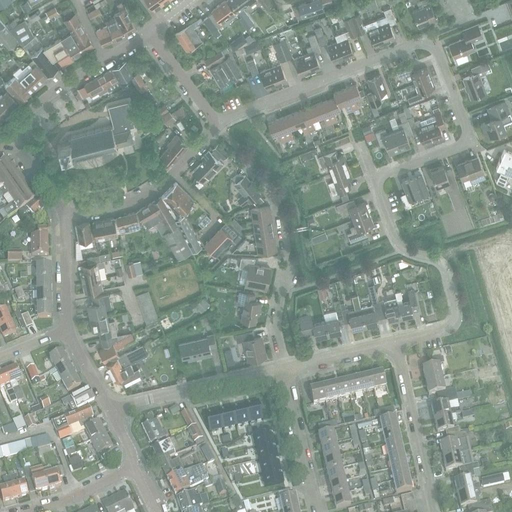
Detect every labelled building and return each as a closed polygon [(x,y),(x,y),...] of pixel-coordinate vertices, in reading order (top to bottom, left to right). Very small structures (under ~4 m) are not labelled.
[(0,0),(0,8),(12,1),(11,0),(0,0)] [(163,4),(159,0),(145,0),(153,11),(163,4)] [(220,33),(217,29),(222,25),(220,23),(235,12),(225,0),(211,10),(213,12),(202,20),(211,32),(215,37),(220,33)] [(248,4),(254,0),(227,0),(237,12),(242,8),(242,7),(247,3),(248,4)] [(258,0),(265,9),(271,4),(267,0),(258,0)] [(300,8),(295,10),(298,18),(324,10),(320,0),(313,0),(299,5),(300,8)] [(417,8),(411,11),(416,26),(428,22),(435,19),(433,14),(427,0),(420,0),(415,2),(417,8)] [(101,4),(104,9),(109,6),(106,1),(101,4)] [(49,18),(58,13),(54,6),(45,11),(49,18)] [(98,8),(87,13),(90,19),(101,14),(98,8)] [(119,24),(125,36),(136,29),(124,8),(114,14),(119,24)] [(375,21),(384,44),(394,40),(389,26),(395,24),(390,9),(383,11),(385,17),(375,21)] [(74,36),(83,51),(93,45),(74,13),(64,20),(71,31),(74,36)] [(108,28),(114,41),(125,36),(119,24),(114,14),(113,14),(116,18),(106,22),(107,26),(108,28)] [(357,34),(367,31),(374,48),(384,44),(375,21),(362,26),(358,15),(351,18),(357,34)] [(0,17),(0,41),(2,40),(9,48),(18,40),(9,30),(0,17)] [(337,42),(343,59),(353,55),(346,38),(357,34),(351,18),(343,20),(347,31),(335,35),(337,42)] [(25,21),(9,30),(18,40),(21,44),(33,35),(26,20),(25,21)] [(186,33),(193,28),(190,24),(184,29),(183,29),(175,34),(187,51),(195,46),(186,33)] [(466,62),(464,55),(473,51),(470,43),(482,39),(477,25),(461,32),(464,40),(449,45),(456,66),(457,65),(466,62)] [(102,46),(114,41),(108,28),(107,26),(95,31),(102,46)] [(320,46),(326,44),(319,27),(313,29),(320,46)] [(71,31),(61,37),(73,58),(83,51),(74,36),(71,31)] [(242,34),(229,44),(234,50),(247,41),(242,34)] [(303,55),(309,72),(319,68),(314,55),(319,53),(312,35),(306,37),(310,47),(305,49),(307,54),(303,55)] [(61,37),(45,47),(47,50),(49,52),(47,53),(54,62),(59,61),(60,61),(62,65),(63,65),(73,58),(61,37)] [(258,41),(244,47),(246,54),(261,48),(258,41)] [(279,43),(285,60),(291,58),(284,41),(279,43)] [(343,59),(337,42),(326,46),(333,63),(343,59)] [(285,60),(279,43),(273,45),(279,62),(285,60)] [(35,60),(34,60),(37,63),(37,64),(36,65),(47,76),(48,75),(59,68),(62,65),(60,61),(59,61),(54,62),(47,53),(49,52),(47,50),(36,58),(35,59),(35,60)] [(208,67),(224,57),(221,51),(204,61),(208,67)] [(309,72),(303,55),(292,59),(299,76),(309,72)] [(229,57),(219,63),(209,69),(220,86),(240,74),(229,57)] [(251,76),(257,73),(252,60),(246,63),(251,76)] [(20,66),(13,73),(15,76),(30,92),(43,80),(47,76),(36,65),(37,64),(37,63),(36,64),(36,63),(32,67),(28,63),(27,65),(24,61),(19,65),(20,66)] [(111,69),(120,83),(123,89),(128,86),(127,84),(132,81),(133,83),(137,87),(141,93),(147,89),(137,72),(133,74),(125,61),(111,69)] [(487,63),(471,70),(473,76),(462,80),(470,101),(485,95),(478,75),(490,70),(487,63)] [(269,69),(275,86),(285,82),(279,65),(269,69)] [(406,81),(411,79),(413,84),(430,77),(426,67),(414,72),(411,67),(396,73),(398,78),(404,76),(406,81)] [(120,83),(111,69),(78,89),(83,98),(89,94),(91,97),(98,93),(99,95),(120,83)] [(275,86),(269,69),(258,73),(265,90),(275,86)] [(381,102),(378,94),(386,91),(380,75),(367,80),(372,91),(365,94),(370,106),(381,102)] [(20,101),(30,92),(15,76),(5,85),(20,101)] [(430,77),(413,84),(417,94),(407,98),(409,104),(424,98),(422,92),(434,87),(430,77)] [(344,89),(352,110),(358,108),(355,99),(360,97),(356,84),(344,89)] [(333,93),(339,109),(340,109),(338,105),(343,103),(347,112),(352,110),(344,89),(333,93)] [(0,112),(4,117),(19,102),(7,91),(3,96),(2,94),(0,95),(0,112)] [(339,109),(333,93),(332,93),(334,97),(323,101),(332,122),(337,120),(334,111),(339,109)] [(332,122),(323,101),(312,106),(317,118),(323,116),(326,125),(332,122)] [(68,136),(67,137),(67,138),(69,138),(69,141),(74,155),(74,158),(73,158),(73,160),(75,159),(76,160),(77,160),(76,159),(83,157),(83,158),(85,158),(84,157),(91,155),(91,156),(92,156),(92,155),(99,153),(99,154),(101,154),(100,153),(107,151),(107,152),(109,152),(108,150),(115,148),(116,151),(117,150),(117,148),(118,148),(118,146),(134,142),(130,129),(135,128),(128,102),(112,106),(117,125),(111,127),(111,126),(112,126),(112,125),(110,125),(110,123),(108,124),(109,126),(102,128),(102,126),(100,127),(101,128),(94,130),(93,128),(92,129),(92,130),(85,132),(85,130),(84,131),(84,132),(77,134),(77,133),(75,133),(76,134),(70,136),(69,135),(68,135),(68,136)] [(503,126),(511,122),(504,103),(490,109),(495,119),(480,125),(487,140),(506,132),(503,126)] [(160,116),(168,110),(164,104),(156,110),(160,116)] [(301,110),(309,131),(315,129),(311,120),(317,118),(312,106),(301,110)] [(438,107),(432,109),(435,115),(424,119),(426,123),(426,124),(432,140),(443,136),(438,124),(443,122),(438,107)] [(290,114),(295,127),(300,125),(303,133),(309,131),(301,110),(290,114)] [(167,126),(175,120),(168,112),(160,118),(167,126)] [(278,119),(287,140),(292,138),(289,129),(295,127),(290,114),(278,119)] [(414,121),(412,116),(406,118),(407,120),(412,134),(417,132),(422,144),(432,140),(426,124),(421,125),(419,120),(414,121)] [(287,140),(278,119),(267,123),(272,136),(278,134),(281,142),(287,140)] [(412,134),(407,120),(397,124),(399,129),(392,131),(399,149),(410,145),(407,136),(412,134)] [(372,131),(369,126),(361,128),(364,134),(372,131)] [(399,149),(392,131),(386,134),(384,129),(374,132),(380,146),(386,144),(390,153),(399,149)] [(371,132),(364,135),(366,141),(374,139),(371,132)] [(171,166),(187,147),(183,145),(185,143),(175,135),(167,145),(169,146),(160,157),(171,166)] [(74,155),(69,141),(69,142),(66,143),(61,145),(57,143),(56,145),(60,147),(61,151),(62,155),(60,158),(62,159),(64,156),(72,154),(73,154),(74,155)] [(222,159),(228,153),(218,143),(212,149),(214,151),(211,154),(208,151),(201,159),(203,161),(192,172),(202,182),(207,176),(209,178),(222,164),(217,160),(220,157),(222,159)] [(310,150),(304,153),(307,159),(313,157),(310,150)] [(327,166),(330,174),(347,167),(343,155),(338,157),(335,150),(317,157),(322,168),(327,166)] [(496,167),(511,174),(511,153),(504,150),(496,167)] [(462,180),(465,186),(471,184),(471,183),(484,177),(476,158),(457,165),(462,180)] [(8,160),(0,164),(0,182),(8,194),(14,203),(2,211),(7,218),(19,210),(19,211),(23,215),(28,210),(26,208),(25,207),(36,199),(8,160)] [(446,191),(458,187),(451,169),(444,172),(442,166),(430,171),(436,187),(443,184),(446,191)] [(347,167),(330,174),(333,181),(328,184),(332,195),(346,190),(343,182),(352,179),(347,167)] [(240,174),(232,180),(235,183),(234,184),(243,195),(238,199),(242,205),(248,201),(250,203),(252,201),(256,206),(263,200),(259,196),(260,194),(256,189),(257,188),(251,181),(250,182),(244,175),(242,177),(240,174)] [(422,197),(428,194),(421,175),(415,178),(415,177),(402,182),(409,200),(421,196),(422,197)] [(175,182),(162,196),(180,214),(193,200),(175,182)] [(167,207),(161,197),(152,202),(137,211),(146,226),(154,221),(162,235),(164,234),(177,259),(200,247),(184,216),(175,220),(167,207)] [(353,219),(369,213),(365,202),(355,206),(353,199),(336,206),(338,212),(343,211),(345,215),(350,213),(353,219)] [(44,208),(37,200),(26,208),(28,210),(35,218),(44,208)] [(253,220),(271,217),(269,206),(251,208),(253,220)] [(116,217),(120,234),(127,232),(126,229),(140,225),(136,212),(116,217)] [(369,213),(353,219),(355,226),(349,228),(351,232),(347,234),(349,241),(359,237),(366,234),(363,228),(373,224),(369,213)] [(253,220),(254,231),(273,228),(271,217),(253,220)] [(103,219),(106,238),(117,236),(114,218),(103,219)] [(96,240),(106,238),(103,219),(92,221),(96,240)] [(230,222),(239,231),(242,227),(238,223),(233,219),(230,222)] [(75,225),(78,242),(92,239),(89,222),(75,225)] [(203,245),(215,256),(232,238),(221,227),(203,245)] [(254,231),(256,242),(274,240),(273,228),(254,231)] [(325,232),(311,238),(314,244),(327,238),(325,232)] [(31,256),(47,255),(47,235),(31,235),(31,256)] [(236,248),(240,251),(247,243),(248,242),(245,239),(236,248)] [(274,240),(256,242),(258,254),(276,251),(274,240)] [(7,261),(21,261),(21,250),(7,251),(7,261)] [(109,253),(99,255),(100,262),(110,260),(109,253)] [(86,258),(87,264),(100,262),(99,255),(86,258)] [(247,270),(245,285),(266,289),(270,268),(253,265),(255,258),(241,258),(239,268),(247,270)] [(139,260),(133,262),(125,263),(128,276),(142,273),(139,260)] [(82,282),(100,278),(106,277),(103,267),(101,267),(100,262),(87,264),(89,270),(80,272),(82,282)] [(36,279),(51,279),(51,265),(36,265),(36,279)] [(511,272),(500,276),(506,294),(511,291),(511,272)] [(102,289),(100,278),(82,282),(84,293),(102,289)] [(51,279),(36,279),(36,292),(51,292),(51,279)] [(18,299),(25,296),(21,287),(14,290),(18,299)] [(320,299),(327,298),(325,288),(318,289),(320,299)] [(136,295),(146,324),(158,320),(148,291),(136,295)] [(400,292),(395,293),(396,299),(401,319),(413,316),(413,312),(419,310),(414,291),(408,292),(410,302),(403,304),(402,298),(400,292)] [(51,292),(36,292),(37,305),(51,305),(51,292)] [(243,305),(240,320),(255,323),(257,311),(259,312),(261,303),(253,302),(255,295),(239,292),(237,303),(243,305)] [(90,320),(107,316),(105,310),(111,309),(109,295),(103,296),(92,298),(93,306),(87,307),(90,320)] [(376,296),(372,297),(373,302),(372,303),(374,311),(367,312),(366,306),(360,308),(362,314),(365,327),(377,324),(375,317),(381,315),(377,301),(376,296)] [(203,298),(195,306),(200,312),(209,304),(203,298)] [(401,319),(396,299),(389,300),(389,299),(377,301),(381,315),(386,314),(388,321),(401,319)] [(51,305),(37,305),(37,318),(51,317),(51,305)] [(0,323),(10,319),(5,307),(0,309),(0,323)] [(365,327),(362,314),(349,317),(347,309),(341,310),(345,324),(350,323),(352,330),(365,327)] [(325,322),(328,336),(341,333),(339,325),(345,324),(341,310),(335,311),(337,319),(325,322)] [(26,328),(33,325),(28,313),(21,316),(26,328)] [(314,334),(315,339),(328,336),(325,322),(312,325),(310,314),(298,317),(302,336),(314,334)] [(99,331),(100,339),(111,337),(116,336),(118,340),(124,337),(123,334),(117,336),(113,321),(108,323),(107,316),(90,320),(92,333),(99,331)] [(10,319),(0,323),(0,329),(3,337),(16,332),(10,319)] [(244,341),(249,361),(265,358),(260,337),(254,338),(252,331),(248,332),(234,335),(236,343),(244,341)] [(118,355),(115,349),(135,339),(132,334),(124,338),(124,337),(118,340),(118,341),(102,349),(99,350),(101,355),(100,357),(102,360),(104,360),(104,361),(118,355)] [(209,347),(215,346),(213,335),(206,336),(207,338),(178,345),(182,359),(187,358),(187,361),(211,355),(209,347)] [(100,339),(102,349),(118,341),(118,340),(116,336),(111,337),(100,339)] [(139,360),(147,355),(142,345),(105,363),(114,381),(119,379),(122,385),(141,375),(138,369),(133,371),(130,364),(139,360)] [(230,350),(224,351),(228,366),(234,364),(230,350)] [(48,373),(67,363),(61,351),(48,358),(54,369),(48,373)] [(147,355),(139,360),(140,363),(145,360),(146,363),(154,359),(152,353),(147,355)] [(425,382),(442,379),(439,366),(444,365),(442,358),(429,361),(430,367),(422,369),(425,382)] [(57,374),(61,381),(73,374),(67,363),(48,373),(49,376),(52,377),(57,374)] [(33,387),(40,383),(33,366),(26,370),(33,387)] [(23,399),(15,382),(21,380),(15,367),(4,371),(17,401),(23,399)] [(0,373),(0,388),(3,387),(10,403),(17,401),(4,371),(0,373)] [(370,375),(373,391),(386,388),(382,372),(370,375)] [(73,374),(61,381),(67,393),(80,386),(73,374)] [(373,391),(370,375),(357,378),(361,394),(373,391)] [(346,381),(349,397),(361,394),(357,378),(346,381)] [(442,379),(425,382),(428,396),(436,394),(438,400),(451,397),(449,391),(445,392),(442,379)] [(349,397),(346,381),(334,384),(337,399),(349,397)] [(321,386),(325,402),(337,399),(334,384),(321,386)] [(325,402),(321,386),(309,389),(313,405),(325,402)] [(76,409),(93,400),(88,389),(70,398),(76,409)] [(470,393),(456,396),(457,402),(471,399),(470,393)] [(451,397),(438,400),(439,406),(431,407),(434,421),(455,416),(454,410),(449,411),(447,404),(457,402),(456,396),(451,397)] [(43,410),(49,407),(46,397),(39,400),(43,410)] [(258,401),(245,404),(249,423),(263,420),(258,401)] [(245,404),(231,407),(236,426),(249,423),(245,404)] [(180,412),(177,406),(169,410),(172,416),(180,412)] [(93,417),(89,407),(52,422),(56,432),(85,420),(91,418),(93,417)] [(231,407),(218,411),(223,429),(236,426),(231,407)] [(392,408),(378,411),(380,417),(394,413),(392,408)] [(186,410),(180,414),(188,428),(194,424),(186,410)] [(218,411),(205,414),(209,433),(223,429),(218,411)] [(474,417),(473,411),(461,414),(463,420),(474,417)] [(28,427),(28,428),(36,426),(32,415),(24,418),(28,427)] [(446,438),(459,435),(458,429),(453,430),(451,422),(456,421),(455,416),(434,421),(437,434),(445,432),(446,438)] [(355,423),(353,417),(342,420),(344,425),(355,423)] [(379,421),(382,433),(397,430),(394,417),(379,421)] [(16,431),(25,428),(20,418),(12,422),(13,424),(16,431)] [(85,420),(88,425),(83,427),(90,441),(105,433),(98,420),(94,422),(91,418),(85,420)] [(156,419),(141,427),(150,444),(168,436),(165,430),(162,432),(156,419)] [(331,428),(330,423),(318,425),(319,431),(331,428)] [(13,424),(3,428),(5,435),(16,431),(13,424)] [(193,442),(201,438),(195,426),(187,430),(193,442)] [(354,447),(358,446),(354,426),(349,427),(352,440),(354,447)] [(261,432),(252,435),(255,448),(274,443),(270,430),(265,431),(261,432)] [(382,433),(385,445),(400,442),(397,430),(382,433)] [(359,432),(361,443),(367,442),(366,437),(364,431),(359,432)] [(65,451),(74,448),(68,432),(59,435),(65,451)] [(318,435),(321,448),(335,444),(332,432),(318,435)] [(105,433),(90,441),(97,454),(112,447),(105,433)] [(466,433),(459,435),(446,438),(448,443),(440,445),(443,458),(470,452),(466,433)] [(48,435),(36,438),(39,448),(50,445),(48,435)] [(39,448),(36,438),(30,440),(33,450),(37,449),(39,448)] [(27,451),(33,450),(30,440),(24,442),(27,451)] [(152,447),(159,462),(169,458),(175,455),(167,440),(152,447)] [(27,451),(24,442),(18,443),(21,453),(27,451)] [(400,442),(385,445),(388,457),(403,454),(400,442)] [(19,453),(21,453),(18,443),(7,446),(9,456),(19,453)] [(274,443),(255,448),(258,461),(277,456),(274,443)] [(324,460),(338,457),(335,444),(321,448),(324,460)] [(9,456),(7,446),(1,448),(3,457),(9,456)] [(201,449),(208,463),(214,459),(207,446),(201,449)] [(75,447),(74,448),(65,451),(68,456),(77,453),(75,447)] [(459,475),(473,471),(479,470),(478,464),(473,465),(470,452),(443,458),(446,471),(458,468),(459,475)] [(388,457),(390,469),(406,466),(403,454),(388,457)] [(364,456),(367,467),(373,466),(372,461),(370,455),(364,456)] [(69,460),(72,469),(81,465),(78,456),(69,460)] [(277,456),(258,461),(262,474),(280,470),(277,456)] [(364,470),(361,456),(356,457),(358,465),(360,471),(364,470)] [(324,460),(326,472),(341,469),(338,457),(324,460)] [(159,462),(167,478),(184,472),(178,459),(171,462),(169,458),(159,462)] [(184,472),(167,478),(175,495),(190,488),(193,493),(196,491),(194,486),(208,479),(204,471),(201,465),(199,466),(193,468),(184,472)] [(390,469),(393,481),(408,478),(406,466),(390,469)] [(42,469),(42,467),(30,470),(29,468),(23,470),(25,479),(26,481),(30,495),(48,490),(42,469)] [(42,469),(48,490),(60,486),(58,478),(63,477),(60,467),(54,469),(54,472),(52,472),(50,467),(42,469)] [(341,469),(326,472),(329,484),(344,481),(341,469)] [(280,470),(262,474),(265,488),(283,483),(280,470)] [(9,476),(3,478),(4,483),(10,481),(17,479),(15,471),(8,473),(9,476)] [(473,471),(459,475),(461,480),(454,482),(457,495),(479,490),(480,490),(479,484),(472,485),(470,479),(474,478),(473,471)] [(502,475),(481,481),(483,488),(504,483),(502,475)] [(212,485),(222,482),(220,476),(210,479),(212,485)] [(408,478),(393,481),(396,494),(411,490),(408,478)] [(370,480),(373,491),(378,490),(377,485),(376,479),(370,480)] [(329,484),(332,497),(347,493),(344,481),(329,484)] [(370,495),(367,481),(362,482),(363,489),(365,496),(370,495)] [(11,485),(15,499),(28,495),(24,482),(11,485)] [(223,483),(216,485),(219,495),(226,492),(223,483)] [(15,499),(11,485),(0,488),(0,495),(2,502),(15,499)] [(280,499),(292,496),(291,490),(278,493),(280,499)] [(467,511),(470,511),(491,507),(490,501),(480,503),(478,496),(480,495),(479,490),(457,495),(460,508),(467,507),(467,511)] [(180,511),(187,511),(198,508),(208,506),(205,496),(196,499),(194,493),(177,498),(180,511)] [(347,493),(332,497),(335,509),(350,506),(347,493)] [(124,511),(129,511),(134,510),(126,494),(119,498),(118,495),(102,503),(105,511),(121,511),(124,511)] [(416,511),(412,494),(400,497),(403,511),(416,511)] [(279,499),(282,511),(297,508),(294,496),(292,496),(280,499),(279,499)] [(236,511),(240,511),(245,511),(238,497),(232,500),(236,511)] [(395,504),(394,499),(383,501),(384,507),(389,506),(395,504)]
